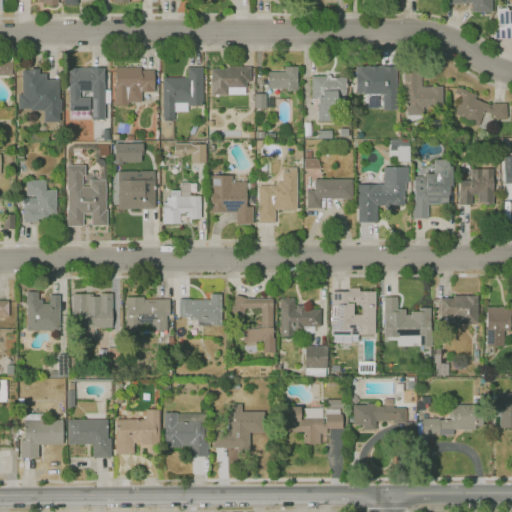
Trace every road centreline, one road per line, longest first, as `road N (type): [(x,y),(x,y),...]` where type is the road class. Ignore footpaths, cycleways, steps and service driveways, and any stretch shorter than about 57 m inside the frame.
road 1 (residential): [(511,69),(424,31),(0,33)]
road 2 (tertiary): [(0,496),(511,495)]
road 3 (residential): [(511,255),(0,255)]
